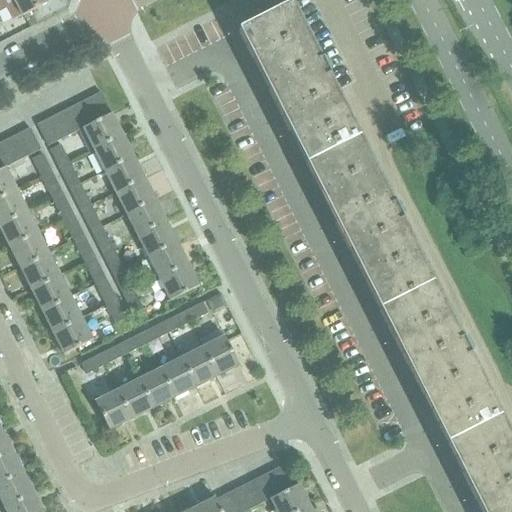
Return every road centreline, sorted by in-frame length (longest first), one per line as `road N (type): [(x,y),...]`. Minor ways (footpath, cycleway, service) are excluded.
road 1 (residential): [(428,453),(229,61),(211,58),(146,93)]
road 2 (residential): [(309,416),(101,498),(85,496),(0,337)]
road 3 (residential): [(309,416),(146,93)]
road 4 (secondary): [(419,0),(511,183)]
